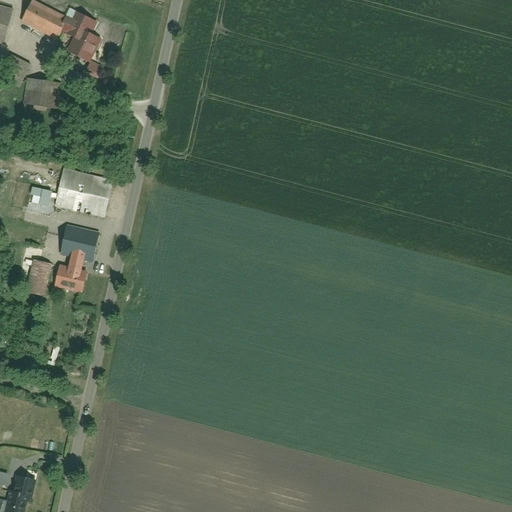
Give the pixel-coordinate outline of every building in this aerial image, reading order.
[(77,13),(73,22),(34,6),(26,26),(57,39),(60,32),(74,37),(68,53),(93,63),(103,40),(91,35),(97,21),(77,13)] [(0,7),(0,46),(1,47),(11,11),(0,7)] [(30,80),(26,104),(58,110),(62,87),(30,80)] [(67,171),(58,208),(105,219),(114,182),(67,171)] [(22,186),(18,206),(55,214),(59,194),(22,186)] [(61,267),(55,288),(82,296),(88,274),(82,272),(85,262),(93,264),(101,237),(70,228),(62,255),(71,257),(67,269),(61,267)] [(0,473),(0,485),(7,487),(10,476),(0,473)] [(20,478),(6,511),(27,511),(38,485),(20,478)]
